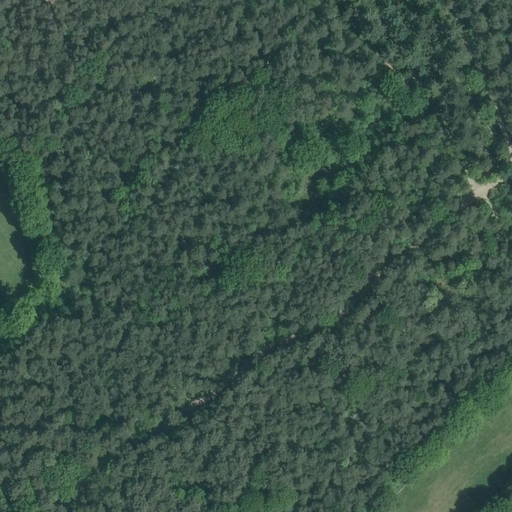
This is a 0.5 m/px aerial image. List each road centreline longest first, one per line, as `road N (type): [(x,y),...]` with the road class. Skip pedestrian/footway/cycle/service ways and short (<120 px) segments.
road 1 (track): [(51,511),(278,341),(326,324),(479,188)]
road 2 (track): [(511,250),(427,102)]
